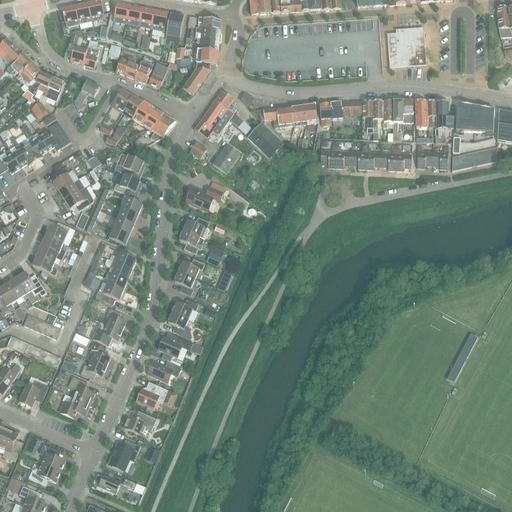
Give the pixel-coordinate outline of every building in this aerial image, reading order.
[(265,0),(249,2),(251,17),(271,15),(272,15),(270,0),(265,0)] [(270,0),(272,15),(282,15),(280,0),(270,0)] [(291,14),(289,0),(280,0),(282,15),(291,14)] [(300,0),(289,0),(291,14),(301,13),(300,0)] [(300,0),(301,13),(311,12),(309,0),(300,0)] [(311,12),(321,12),(320,0),(309,0),(311,12)] [(320,0),(321,12),(322,11),(322,12),(332,11),(330,0),(320,0)] [(330,0),(332,11),(342,10),(340,0),(330,0)] [(356,0),(358,9),(383,8),(382,0),(356,0)] [(101,1),(88,4),(92,24),(105,21),(101,1)] [(88,4),(75,7),(80,26),(92,24),(88,4)] [(118,5),(114,24),(127,27),(131,7),(118,5)] [(75,7),(62,10),(67,29),(80,26),(75,7)] [(131,7),(127,27),(139,29),(143,10),(131,7)] [(510,30),(508,9),(497,9),(499,30),(501,40),(511,39),(511,35),(510,30)] [(143,10),(139,29),(152,31),(156,12),(143,10)] [(156,12),(152,31),(165,34),(169,15),(156,12)] [(184,18),(171,15),(166,37),(180,40),(184,18)] [(195,30),(197,20),(190,19),(188,29),(195,30)] [(203,25),(202,31),(221,33),(220,34),(221,34),(222,23),(199,20),(198,24),(203,25)] [(319,22),(320,30),(339,28),(338,20),(319,22)] [(397,31),(397,34),(398,49),(407,48),(408,68),(427,67),(424,29),(418,29),(397,31)] [(196,35),(195,41),(198,41),(202,41),(220,44),(220,34),(221,33),(202,31),(196,30),(196,35)] [(388,35),(389,49),(398,49),(397,34),(388,35)] [(0,55),(10,65),(8,67),(10,69),(23,55),(3,36),(0,39),(0,55)] [(72,36),(69,46),(76,47),(79,38),(72,36)] [(219,54),(220,44),(202,41),(198,41),(197,45),(201,46),(201,51),(201,52),(219,54)] [(90,42),(88,48),(83,67),(94,70),(97,59),(99,52),(93,51),(93,48),(97,49),(98,44),(90,42)] [(83,67),(88,48),(81,46),(80,50),(75,49),(70,64),(83,67)] [(112,47),(109,59),(118,61),(121,49),(112,47)] [(359,59),(367,56),(364,48),(356,51),(359,59)] [(398,49),(389,49),(389,56),(390,69),(408,68),(407,48),(398,49)] [(178,50),(175,61),(183,60),(185,49),(178,50)] [(511,62),(511,61),(511,49),(503,51),(505,58),(511,61),(511,62)] [(196,65),(197,65),(201,65),(201,64),(211,65),(217,66),(219,54),(201,52),(201,51),(199,51),(198,56),(201,56),(201,62),(196,62),(196,65)] [(23,55),(10,69),(8,71),(11,74),(14,71),(20,77),(32,65),(23,55)] [(503,66),(500,55),(495,56),(498,68),(503,66)] [(116,74),(135,81),(140,69),(134,67),(136,62),(130,60),(129,63),(122,60),(116,74)] [(142,63),(140,69),(135,81),(146,86),(152,71),(149,70),(149,72),(146,71),(148,66),(142,63)] [(210,71),(211,65),(201,64),(201,65),(197,65),(196,70),(196,71),(197,71),(185,89),(184,90),(183,90),(192,97),(193,97),(198,89),(201,86),(200,86),(210,72),(210,71)] [(32,65),(20,77),(17,79),(20,82),(22,80),(27,85),(25,87),(29,91),(37,83),(41,74),(32,65)] [(148,86),(159,90),(160,90),(168,69),(157,65),(148,86)] [(37,83),(29,91),(28,92),(34,97),(38,91),(38,90),(40,85),(48,89),(53,79),(42,74),(41,74),(37,83)] [(56,103),(65,84),(53,79),(48,89),(40,85),(38,90),(38,91),(44,94),(42,97),(56,103)] [(87,83),(86,85),(74,104),(78,113),(85,109),(85,106),(84,102),(88,96),(94,99),(100,89),(87,82),(87,83)] [(123,115),(132,99),(122,93),(112,109),(123,115)] [(216,103),(229,113),(234,116),(235,115),(237,110),(231,106),(234,102),(222,94),(216,103)] [(253,100),(244,96),(241,103),(250,107),(252,104),(253,100)] [(132,98),(132,99),(123,115),(133,121),(143,105),(132,98)] [(42,103),(31,110),(40,123),(50,116),(42,103)] [(144,103),(143,105),(133,121),(152,133),(152,132),(165,117),(164,116),(145,104),(144,103)] [(216,103),(202,123),(210,128),(220,135),(230,121),(234,116),(229,113),(216,103)] [(373,120),(373,103),(364,103),(364,104),(364,110),(363,110),(363,117),(363,120),(367,120),(367,135),(373,135),(373,130),(373,126),(373,120)] [(384,103),(373,103),(373,120),(373,126),(373,130),(373,135),(373,143),(378,143),(378,135),(377,130),(378,122),(382,122),(382,124),(384,124),(384,114),(384,103)] [(393,103),(384,103),(384,114),(384,124),(384,130),(393,130),(393,125),(393,103)] [(393,135),(393,138),(393,144),(401,144),(401,135),(398,135),(397,125),(403,125),(403,113),(403,103),(393,103),(393,125),(393,130),(393,135)] [(413,125),(412,104),(403,103),(403,113),(403,125),(413,125)] [(428,103),(425,103),(415,103),(416,129),(428,129),(428,104),(428,103)] [(364,104),(342,104),(331,105),(332,121),(344,121),(343,117),(350,117),(358,117),(363,117),(363,110),(364,110),(364,104)] [(435,129),(435,119),(436,119),(436,104),(428,104),(428,129),(435,129)] [(436,119),(435,119),(435,129),(435,130),(435,131),(440,131),(448,131),(448,118),(449,104),(436,104),(436,119)] [(330,121),(332,121),(331,105),(320,105),(321,121),(321,128),(331,127),(330,121)] [(494,112),(487,111),(458,105),(456,133),(475,134),(493,135),(494,112)] [(318,126),(315,107),(304,109),(306,127),(318,126)] [(306,127),(304,109),(292,110),(294,120),(294,123),(293,129),(306,127)] [(257,113),(256,113),(259,119),(265,124),(271,123),(272,130),(272,131),(274,131),(293,129),(294,123),(294,120),(292,110),(279,112),(277,112),(277,110),(276,110),(264,112),(257,113)] [(239,118),(254,132),(260,126),(245,111),(239,118)] [(511,113),(499,112),(499,118),(497,144),(511,145),(511,113)] [(47,127),(57,121),(53,116),(44,122),(47,127)] [(163,139),(176,124),(165,117),(152,132),(154,134),(151,140),(156,143),(163,139)] [(195,132),(194,132),(195,132),(207,141),(207,140),(212,134),(216,137),(218,138),(220,135),(210,128),(202,123),(195,132)] [(244,123),(239,129),(246,136),(251,130),(244,123)] [(49,133),(51,136),(62,129),(58,124),(48,130),(50,133),(49,133)] [(28,126),(21,130),(23,134),(27,140),(31,147),(32,147),(41,161),(43,159),(42,157),(48,153),(40,139),(35,142),(32,138),(34,136),(28,126)] [(100,133),(110,137),(112,131),(103,126),(100,133)] [(284,147),(261,126),(248,140),(270,161),(284,147)] [(9,131),(12,137),(18,134),(16,129),(9,131)] [(51,136),(54,141),(65,134),(62,129),(51,136)] [(5,152),(12,149),(9,140),(8,140),(5,132),(0,133),(0,142),(1,142),(5,152)] [(62,150),(59,145),(58,144),(57,145),(54,141),(51,136),(49,133),(44,136),(41,132),(37,135),(40,139),(48,153),(55,149),(57,153),(62,150)] [(58,144),(59,145),(68,139),(65,134),(54,141),(57,145),(58,144)] [(113,139),(108,137),(106,144),(115,148),(118,142),(120,142),(122,137),(115,134),(113,139)] [(441,137),(435,137),(435,138),(435,140),(435,144),(436,145),(445,145),(444,137),(444,136),(441,137)] [(71,144),(68,139),(59,145),(62,150),(71,144)] [(31,147),(27,140),(19,146),(22,150),(22,151),(31,166),(41,161),(32,147),(31,147)] [(190,154),(193,156),(200,162),(207,152),(196,145),(190,154)] [(29,168),(31,166),(22,151),(22,150),(19,146),(15,148),(18,153),(13,156),(12,156),(21,170),(27,166),(29,168)] [(226,176),(241,156),(230,149),(226,147),(212,166),(226,176)] [(333,154),(321,154),(321,167),(328,168),(328,170),(336,171),(337,149),(333,149),(333,154)] [(341,149),(337,149),(336,171),(344,171),(344,168),(351,168),(352,155),(340,154),(341,149)] [(422,149),(418,149),(417,170),(425,171),(425,168),(432,168),(433,155),(422,154),(422,149)] [(352,155),(351,168),(358,169),(358,172),(366,172),(367,150),(363,150),(363,155),(352,155)] [(371,150),(367,150),(366,172),(374,172),(374,169),(381,170),(382,156),(371,155),(371,150)] [(444,155),(433,155),(432,168),(439,168),(439,172),(448,172),(449,150),(445,150),(444,155)] [(0,160),(0,175),(8,170),(12,176),(21,170),(12,156),(13,156),(10,151),(5,154),(8,159),(3,162),(2,163),(0,160)] [(382,156),(381,170),(388,170),(388,173),(396,173),(397,151),(393,151),(393,156),(382,156)] [(401,151),(397,151),(396,173),(403,174),(404,170),(411,171),(412,157),(401,156),(401,151)] [(142,168),(143,165),(128,158),(123,170),(124,170),(121,175),(125,177),(125,176),(138,182),(144,168),(142,168)] [(94,159),(88,163),(93,171),(102,166),(94,159)] [(53,184),(59,193),(73,185),(79,181),(73,172),(70,174),(67,169),(55,176),(58,181),(53,184)] [(140,183),(138,182),(125,176),(125,177),(120,187),(116,185),(114,191),(135,200),(141,187),(139,186),(140,183)] [(73,185),(59,193),(65,202),(79,194),(84,190),(82,186),(79,181),(73,185)] [(213,185),(211,189),(223,195),(226,190),(213,185)] [(84,190),(79,194),(65,202),(71,211),(76,208),(79,213),(93,205),(94,202),(86,189),(84,190)] [(221,202),(224,195),(223,195),(211,189),(209,189),(206,195),(193,189),(186,205),(208,214),(214,199),(221,202)] [(127,199),(122,210),(138,217),(143,206),(127,199)] [(16,204),(5,210),(12,222),(23,216),(16,204)] [(118,220),(134,227),(138,217),(122,210),(118,220)] [(183,232),(200,239),(204,241),(209,231),(207,230),(210,225),(198,219),(196,225),(188,222),(187,226),(185,225),(183,232)] [(118,220),(114,230),(130,237),(134,227),(118,220)] [(222,229),(231,232),(233,226),(225,222),(222,229)] [(50,227),(46,238),(63,245),(70,229),(58,224),(56,230),(50,227)] [(225,230),(218,227),(215,232),(222,235),(225,230)] [(130,237),(114,230),(109,240),(125,247),(130,237)] [(196,257),(198,251),(201,252),(203,247),(197,245),(200,239),(183,232),(180,238),(181,239),(180,243),(187,246),(184,252),(196,257)] [(61,250),(63,245),(46,238),(41,248),(64,257),(66,253),(61,250)] [(41,248),(37,257),(54,265),(57,260),(62,262),(64,257),(41,248)] [(120,255),(118,260),(112,257),(110,262),(132,272),(137,261),(120,255)] [(211,255),(207,264),(219,269),(223,260),(211,255)] [(54,265),(37,257),(33,268),(55,278),(58,272),(52,270),(54,265)] [(128,282),(132,272),(110,262),(107,261),(105,266),(106,268),(110,270),(111,268),(114,269),(112,275),(128,282)] [(180,267),(178,273),(195,281),(199,271),(202,272),(205,266),(193,261),(191,267),(184,264),(182,268),(180,267)] [(99,269),(97,269),(93,267),(88,277),(94,280),(99,269)] [(191,291),(195,281),(178,273),(175,280),(176,280),(175,284),(182,287),(179,293),(191,298),(194,292),(191,291)] [(16,280),(26,296),(30,303),(34,300),(35,298),(39,295),(42,299),(47,296),(37,279),(31,282),(26,274),(16,280)] [(224,274),(222,280),(229,283),(231,277),(224,274)] [(124,292),(128,282),(112,275),(108,285),(124,292)] [(16,280),(6,287),(17,302),(22,299),(29,311),(34,308),(30,303),(26,296),(16,280)] [(119,302),(124,292),(108,285),(103,295),(98,293),(96,299),(113,307),(116,301),(119,302)] [(11,306),(17,302),(6,287),(0,290),(0,298),(2,301),(0,302),(0,309),(5,317),(15,311),(11,306)] [(171,314),(189,322),(193,312),(196,313),(199,307),(187,302),(184,308),(177,305),(176,308),(174,308),(171,314)] [(206,311),(204,315),(213,319),(216,313),(207,309),(206,311)] [(110,322),(107,327),(122,334),(126,324),(119,320),(121,315),(110,310),(106,320),(110,322)] [(169,323),(168,325),(176,328),(173,334),(184,339),(192,342),(193,339),(190,328),(186,327),(189,322),(171,314),(168,320),(170,321),(169,323)] [(11,328),(17,324),(13,317),(6,321),(11,328)] [(29,317),(24,328),(29,330),(34,319),(29,317)] [(29,330),(35,332),(40,321),(34,319),(29,330)] [(35,332),(40,335),(45,324),(40,321),(35,332)] [(45,324),(40,335),(46,337),(51,326),(45,324)] [(46,337),(51,340),(56,329),(53,327),(51,326),(46,337)] [(122,334),(107,327),(105,332),(101,331),(97,340),(108,345),(110,340),(118,343),(122,334)] [(56,329),(51,340),(57,342),(62,331),(56,329)] [(478,340),(470,336),(447,382),(455,387),(478,340)] [(7,348),(13,351),(17,340),(12,338),(7,348)] [(164,339),(158,352),(164,354),(173,358),(177,360),(182,349),(190,353),(193,346),(192,345),(186,342),(179,339),(176,345),(164,339)] [(23,343),(17,340),(13,351),(18,353),(23,343)] [(24,356),(28,345),(23,343),(18,353),(24,356)] [(34,348),(28,345),(24,356),(29,358),(34,348)] [(94,358),(92,363),(106,370),(111,360),(104,357),(106,352),(94,346),(89,356),(94,358)] [(193,346),(190,353),(200,357),(204,350),(193,346)] [(35,360),(39,350),(34,348),(29,358),(35,360)] [(45,352),(39,350),(35,360),(40,363),(45,352)] [(45,352),(40,363),(46,365),(50,355),(45,352)] [(164,354),(161,360),(168,363),(171,364),(173,358),(164,354)] [(56,357),(50,355),(46,365),(51,368),(56,357)] [(21,363),(25,365),(28,366),(31,360),(24,357),(21,363)] [(56,357),(51,368),(57,370),(61,360),(56,357)] [(102,379),(106,370),(92,363),(89,368),(85,366),(81,376),(93,382),(96,376),(102,379)] [(178,379),(182,369),(171,364),(168,363),(165,368),(154,363),(148,377),(168,385),(171,376),(178,379)] [(4,369),(0,374),(0,394),(3,397),(22,370),(16,366),(11,374),(4,369)] [(73,399),(90,407),(95,395),(85,391),(88,385),(73,378),(68,389),(76,392),(73,399)] [(43,402),(49,389),(37,384),(34,389),(27,386),(19,404),(32,410),(36,399),(43,402)] [(161,405),(164,404),(172,408),(177,396),(149,384),(146,390),(144,391),(142,390),(136,403),(154,411),(155,410),(157,411),(160,405),(161,405)] [(90,407),(73,399),(70,406),(64,403),(60,414),(73,420),(75,414),(85,418),(90,407)] [(152,433),(157,421),(142,415),(139,422),(130,418),(125,430),(142,438),(145,430),(152,433)] [(18,437),(6,431),(0,445),(0,449),(6,452),(3,458),(15,464),(21,449),(14,446),(18,437)] [(34,448),(37,442),(32,439),(29,446),(34,448)] [(134,464),(141,448),(126,442),(123,447),(118,445),(109,466),(124,473),(130,462),(134,464)] [(42,466),(61,474),(65,463),(54,458),(56,451),(43,446),(40,455),(46,458),(42,466)] [(152,450),(149,456),(156,459),(158,453),(152,450)] [(32,472),(28,481),(41,486),(44,480),(56,485),(61,474),(42,466),(40,472),(37,471),(34,473),(32,472)] [(136,485),(131,483),(125,480),(123,486),(121,485),(104,477),(99,488),(116,496),(120,487),(133,493),(136,485)] [(8,491),(18,495),(22,484),(12,480),(8,491)] [(30,511),(44,511),(47,506),(35,501),(38,494),(23,488),(19,497),(28,501),(24,509),(30,511)]
